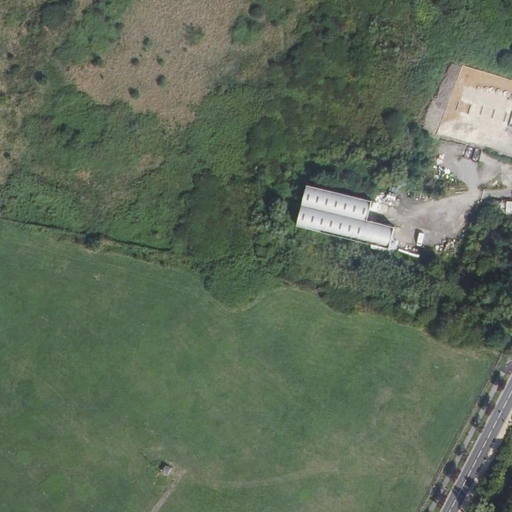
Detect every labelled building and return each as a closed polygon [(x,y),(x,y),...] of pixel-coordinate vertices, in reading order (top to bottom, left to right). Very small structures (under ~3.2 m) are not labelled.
[(379,203),(307,184),(297,225),(389,248),(394,227),(367,220),(369,210),(375,212),(381,210),(381,206),(379,203)] [(409,192),(409,199),(425,201),(426,193),(409,192)] [(511,217),(511,201),(506,201),(506,209),(500,209),(500,215),(506,215),(506,217),(511,217)] [(486,257),(500,233),(490,227),(474,257),(482,261),(485,256),(486,257)] [(458,321),(461,312),(453,310),(451,318),(458,321)]
